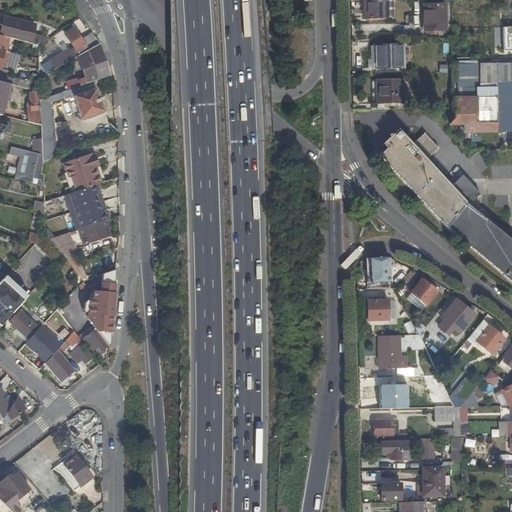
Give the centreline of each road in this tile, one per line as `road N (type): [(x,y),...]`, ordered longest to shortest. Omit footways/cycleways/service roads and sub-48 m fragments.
road 1 (motorway): [(191,0),(206,408),(202,511)]
road 2 (motorway): [(247,511),(233,0)]
road 3 (motorway): [(137,212),(162,511)]
road 4 (residential): [(137,212),(124,352),(106,391)]
road 5 (tertiary): [(222,72),(336,169)]
road 6 (tertiary): [(338,273),(353,254),(385,242),(456,267)]
road 7 (primary): [(222,72),(270,97),(289,96),(329,56)]
road 8 (primary): [(331,398),(338,273)]
road 9 (primary): [(132,89),(137,212)]
road 10 (residential): [(106,391),(117,419),(116,511)]
